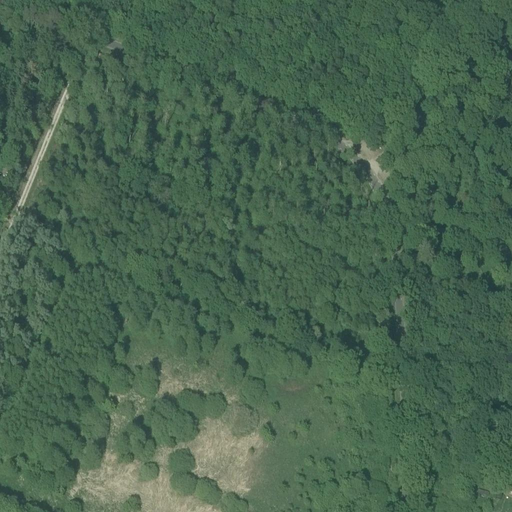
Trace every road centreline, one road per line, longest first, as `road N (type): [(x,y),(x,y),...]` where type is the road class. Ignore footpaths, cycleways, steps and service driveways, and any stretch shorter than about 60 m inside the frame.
road 1 (unclassified): [(400,511),(407,430),(393,249),(364,170),(327,137),(13,0)]
road 2 (track): [(455,61),(364,170)]
